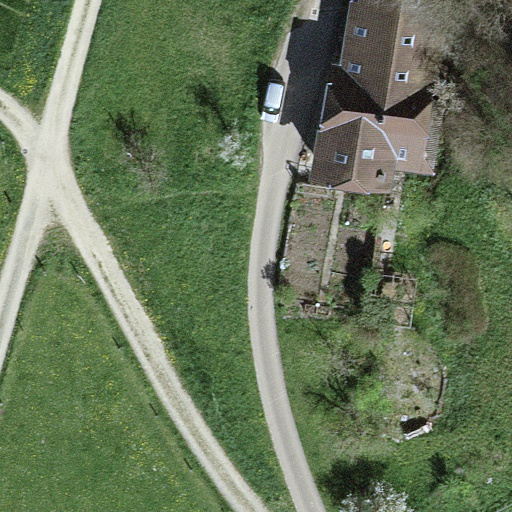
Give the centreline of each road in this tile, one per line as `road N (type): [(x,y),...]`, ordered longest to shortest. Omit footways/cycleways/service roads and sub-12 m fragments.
road 1 (track): [(307,511),(271,404),(274,151),(325,0)]
road 2 (track): [(0,110),(42,153),(90,271),(193,458),(238,511)]
road 3 (track): [(0,319),(85,0)]
